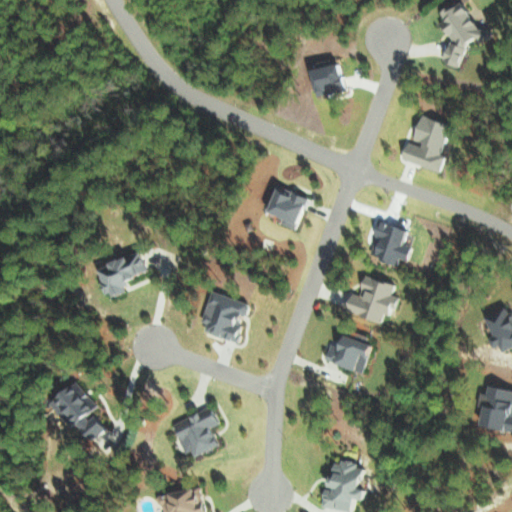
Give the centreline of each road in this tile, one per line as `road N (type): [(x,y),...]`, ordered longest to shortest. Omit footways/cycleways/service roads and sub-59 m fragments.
road 1 (residential): [(396,43),(273,383),(268,492)]
road 2 (residential): [(111,0),(179,87),(354,169)]
road 3 (residential): [(354,169),(474,206),(511,228)]
road 4 (residential): [(273,389),(152,348)]
